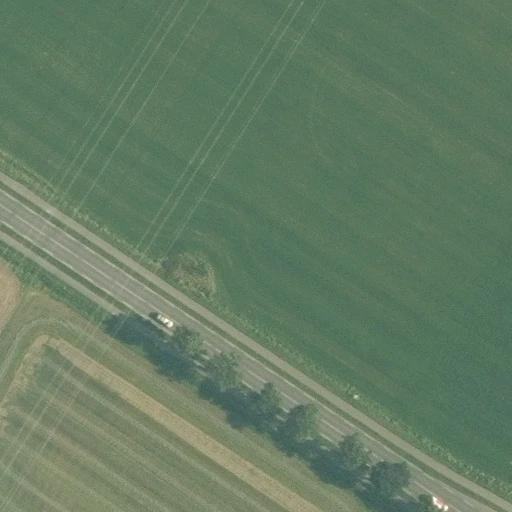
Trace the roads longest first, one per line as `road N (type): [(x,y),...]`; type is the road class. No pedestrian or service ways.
road 1 (primary): [(469,511),(0,199)]
road 2 (motorway): [(372,0),(253,86),(196,145),(127,270),(77,416)]
road 3 (motorway): [(511,160),(350,511)]
road 4 (motorway): [(406,511),(511,284)]
road 5 (primary): [(236,502),(77,416)]
road 6 (motorway): [(236,502),(193,498),(135,476),(84,478)]
